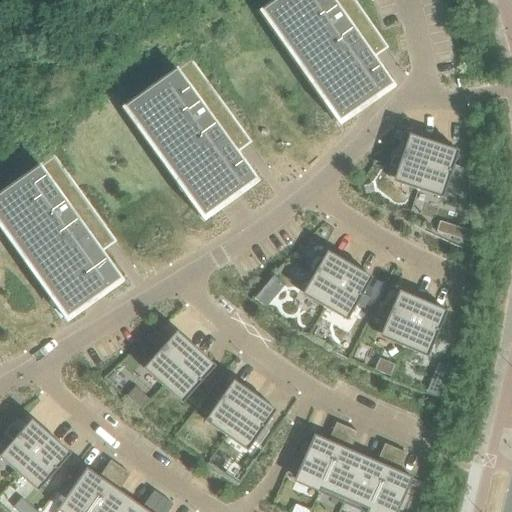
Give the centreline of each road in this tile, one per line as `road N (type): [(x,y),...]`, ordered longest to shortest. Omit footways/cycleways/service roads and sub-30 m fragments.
road 1 (residential): [(185,279),(247,348),(357,414),(427,442)]
road 2 (residential): [(40,366),(73,411),(217,511)]
road 3 (residential): [(308,191),(457,276)]
road 4 (residential): [(40,366),(185,279)]
road 5 (residential): [(308,191),(400,103),(425,100)]
road 6 (residential): [(185,279),(308,191)]
